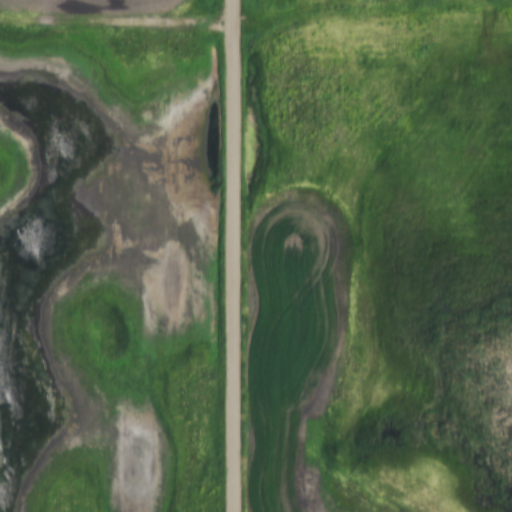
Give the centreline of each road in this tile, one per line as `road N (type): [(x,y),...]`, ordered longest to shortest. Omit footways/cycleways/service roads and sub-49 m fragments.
road 1 (residential): [(234,511),(231,0)]
road 2 (track): [(232,17),(0,18)]
